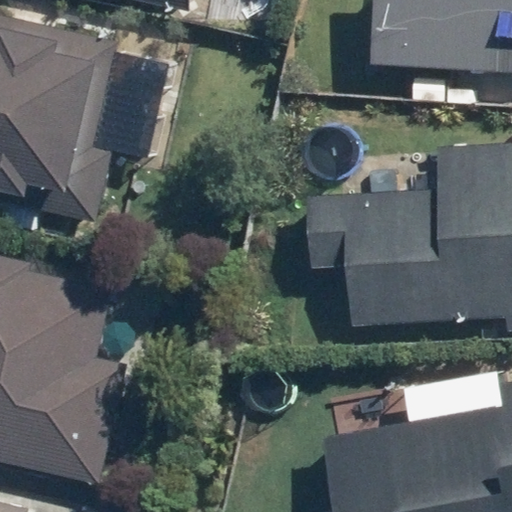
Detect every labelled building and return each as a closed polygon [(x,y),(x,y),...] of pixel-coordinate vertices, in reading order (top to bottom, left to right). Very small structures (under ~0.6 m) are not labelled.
[(113,153),(100,151),(122,5),(84,0),(0,0),(0,183),(41,190),(39,203),(104,213),(113,153)] [(511,0),(377,0),(375,62),(413,63),(412,98),(511,101),(511,0)] [(347,266),(350,323),(505,316),(506,330),(511,330),(511,148),(340,156),(342,191),(313,192),(316,267),(347,266)] [(0,455),(105,476),(127,360),(99,355),(113,283),(40,268),(43,254),(0,245),(0,455)] [(511,511),(511,379),(493,384),(496,400),(316,439),(332,511),(511,511)] [(0,511),(67,511),(0,496),(0,511)]
